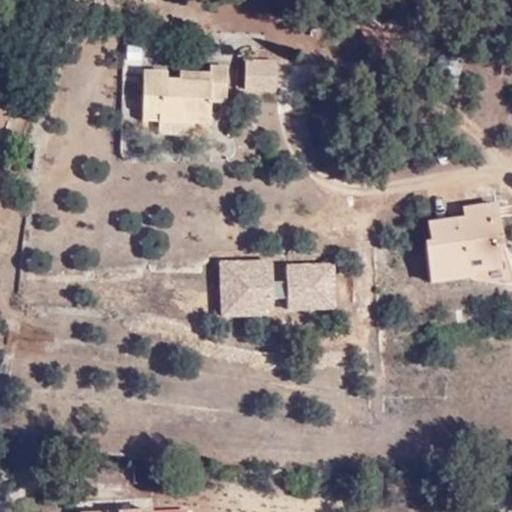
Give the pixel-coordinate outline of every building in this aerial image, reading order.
[(461,43),(436,38),(427,86),(451,91),(461,43)] [(276,60),(242,60),(242,92),(276,92),(276,60)] [(194,116),(213,117),(213,104),(231,102),(233,66),(215,66),(215,71),(215,82),(181,81),(172,81),(171,73),(147,73),(144,114),(162,114),(162,125),(194,126),(194,116)] [(215,82),(215,71),(181,71),(181,81),(215,82)] [(144,125),(162,125),(162,114),(144,114),(144,125)] [(214,127),(213,117),(194,116),(194,126),(214,127)] [(194,138),(194,126),(162,125),(161,137),(194,138)] [(428,268),(472,267),(471,259),(500,258),(500,233),(506,234),(504,193),(469,193),(469,208),(435,208),(434,225),(429,225),(428,268)] [(471,259),(472,267),(472,279),(501,279),(500,258),(471,259)] [(218,317),(284,316),(283,282),(277,282),(276,259),(217,260),(218,317)] [(285,263),(285,312),(335,311),(335,262),(285,263)] [(419,473),(382,473),(382,490),(419,490),(419,473)]
